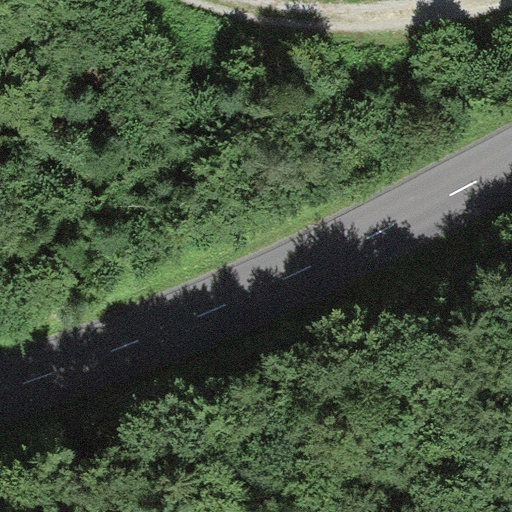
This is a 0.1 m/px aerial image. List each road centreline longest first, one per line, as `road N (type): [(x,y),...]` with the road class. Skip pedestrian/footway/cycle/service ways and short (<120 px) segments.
road 1 (tertiary): [(511,162),(212,312),(0,391)]
road 2 (track): [(224,0),(338,16),(495,0)]
